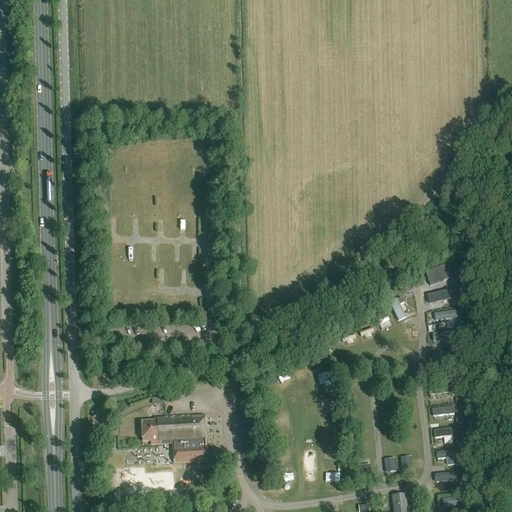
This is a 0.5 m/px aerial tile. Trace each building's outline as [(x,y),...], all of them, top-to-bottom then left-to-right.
[(454,344),(447,360),(456,364),(462,347),(454,344)] [(173,464),(207,462),(207,460),(205,418),(204,418),(204,417),(168,418),(153,419),(154,422),(141,423),(142,442),(150,442),(151,446),(172,445),(173,462),(173,464)] [(414,459),(403,460),(404,470),(415,469),(414,459)] [(388,472),(398,471),(398,461),(387,461),(388,472)] [(374,474),(373,464),(362,466),(363,475),(374,474)] [(462,479),(461,473),(444,475),(445,481),(462,479)] [(407,511),(406,495),(391,497),(392,511),(407,511)] [(461,497),(445,499),(446,506),(462,504),(461,497)]
